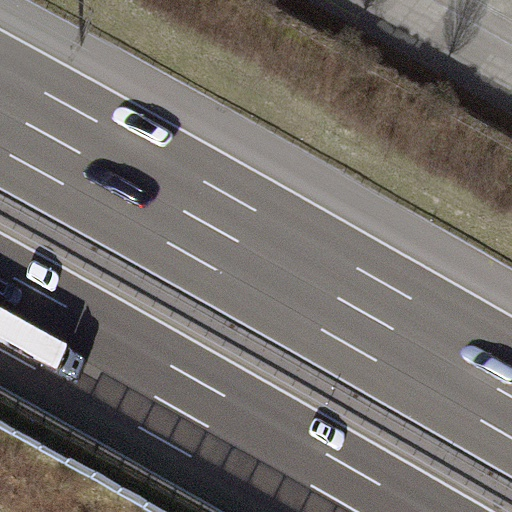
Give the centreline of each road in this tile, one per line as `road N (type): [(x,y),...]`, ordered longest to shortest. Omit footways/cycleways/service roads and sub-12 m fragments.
road 1 (motorway): [(511,397),(0,108)]
road 2 (motorway): [(0,307),(358,511)]
road 3 (residential): [(511,69),(385,0)]
